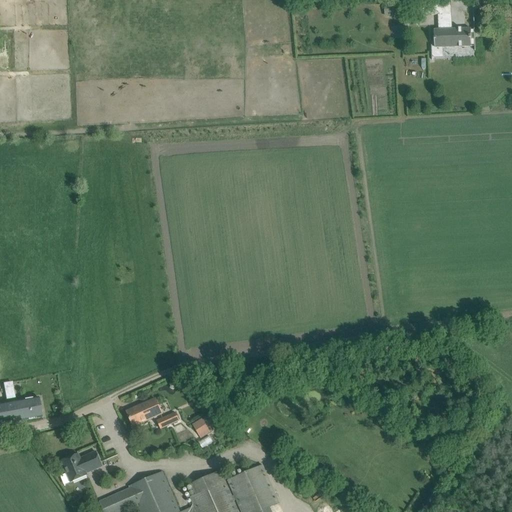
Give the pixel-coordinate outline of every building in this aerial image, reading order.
[(449,1),(436,1),(436,5),(421,6),(421,16),(449,15),(449,1)] [(465,41),(465,40),(468,40),(468,24),(465,24),(465,23),(455,24),(455,25),(452,25),(452,24),(444,24),(444,19),(432,20),(432,25),(427,25),(428,43),(433,43),(433,41),(447,41),(447,42),(453,42),(452,40),(455,40),(456,42),(465,41)] [(0,405),(0,425),(42,417),(39,399),(0,405)] [(155,399),(127,412),(133,427),(162,414),(155,399)] [(181,421),(178,413),(160,420),(163,428),(181,421)] [(201,439),(218,429),(209,415),(193,425),(201,439)] [(62,462),(67,474),(71,483),(87,476),(86,474),(102,467),(96,452),(87,456),(88,459),(81,461),(78,455),(62,462)] [(129,489),(99,502),(103,511),(124,511),(137,507),(139,511),(238,511),(234,501),(236,500),(241,511),(272,511),(271,508),(280,504),(263,466),(228,481),(234,496),(232,496),(221,471),(185,487),(194,507),(183,511),(180,511),(163,472),(129,487),(129,489)]
